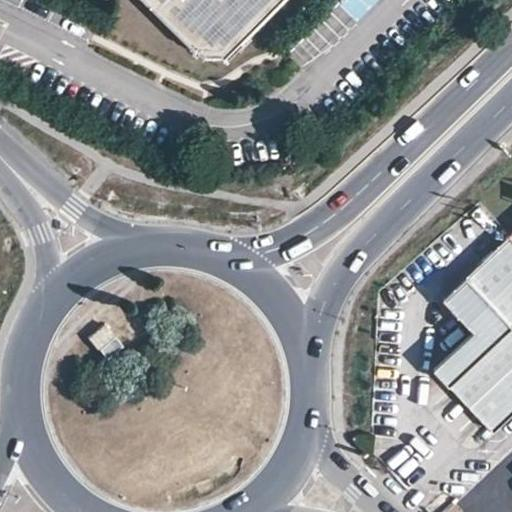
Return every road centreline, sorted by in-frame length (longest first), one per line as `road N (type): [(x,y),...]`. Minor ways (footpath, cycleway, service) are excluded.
road 1 (secondary): [(309,352),(345,271),(412,200),(420,166)]
road 2 (secondary): [(420,166),(384,176),(287,239),(222,254)]
road 3 (tertiary): [(146,245),(16,169)]
road 4 (secondary): [(58,291),(31,332),(20,379),(24,427)]
road 5 (secondary): [(309,352),(277,293),(222,254)]
road 6 (tertiary): [(16,169),(58,291)]
road 7 (secondary): [(420,166),(511,82)]
